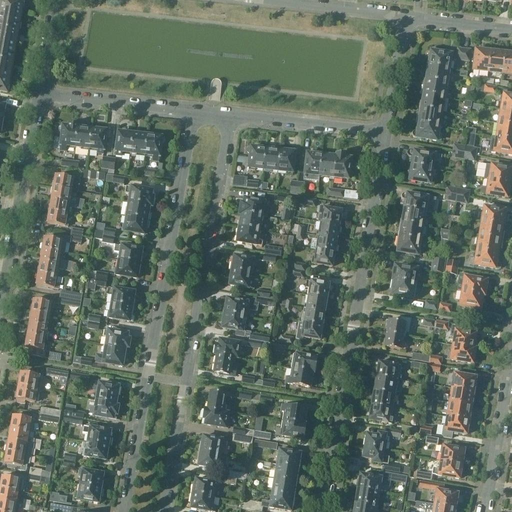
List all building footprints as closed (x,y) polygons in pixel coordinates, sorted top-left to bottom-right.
[(21,0),(1,0),(0,9),(0,27),(18,31),(20,22),(22,10),(24,0),(21,0)] [(0,27),(0,59),(13,62),(15,52),(17,41),(18,31),(0,27)] [(428,57),(427,66),(428,67),(449,70),(451,60),(456,60),(457,56),(451,55),(438,53),(438,51),(438,50),(436,49),(435,49),(433,49),(432,50),(431,51),(430,58),(428,57)] [(475,50),(473,71),(489,73),(491,52),(491,50),(481,49),(481,51),(475,50)] [(491,52),(489,73),(503,74),(505,54),(505,52),(496,51),(495,53),(491,52)] [(505,54),(503,74),(511,75),(511,52),(510,52),(510,54),(505,54)] [(0,59),(0,91),(7,93),(9,83),(11,71),(13,62),(0,59)] [(426,71),(424,80),(426,81),(447,84),(449,70),(428,67),(428,72),(426,71)] [(424,86),(422,95),(424,96),(444,99),(447,84),(426,81),(425,86),(424,86)] [(211,85),(210,94),(220,95),(221,86),(211,85)] [(487,86),(486,93),(496,94),(497,88),(487,86)] [(502,91),(500,101),(503,102),(501,110),(511,111),(511,96),(511,93),(502,91)] [(421,100),(420,110),(421,110),(442,113),(444,99),(424,96),(423,100),(421,100)] [(419,114),(417,124),(419,124),(429,126),(439,127),(442,113),(421,110),(421,115),(419,114)] [(511,111),(501,110),(499,124),(511,126),(511,111)] [(59,129),(59,130),(59,131),(60,131),(60,132),(61,132),(61,133),(62,133),(62,134),(61,134),(61,138),(62,138),(60,151),(67,152),(67,148),(76,149),(78,128),(78,125),(69,124),(68,127),(63,126),(62,126),(61,126),(61,127),(60,127),(59,128),(59,129)] [(412,135),(413,136),(413,137),(414,137),(414,138),(415,138),(437,142),(439,127),(429,126),(419,124),(418,132),(416,132),(415,132),(414,132),(413,133),(413,134),(412,134),(412,135)] [(511,126),(499,124),(496,139),(511,141),(511,126)] [(78,128),(76,149),(89,151),(92,128),(84,127),(84,129),(78,128)] [(92,128),(89,151),(97,151),(97,153),(104,154),(105,145),(106,141),(105,141),(106,131),(100,130),(100,129),(92,128)] [(117,147),(116,155),(122,156),(123,154),(131,155),(133,134),(133,133),(125,132),(125,133),(118,132),(117,142),(116,147),(117,147)] [(133,134),(131,155),(136,156),(136,160),(144,161),(145,157),(147,134),(139,133),(139,135),(133,134)] [(147,134),(145,157),(153,158),(152,161),(159,162),(160,150),(161,150),(161,146),(160,146),(161,144),(162,144),(163,144),(164,143),(164,142),(165,142),(165,141),(165,140),(165,139),(164,139),(164,138),(163,138),(163,137),(162,137),(155,137),(155,135),(147,134)] [(491,145),(490,152),(511,155),(511,141),(496,139),(495,146),(491,145)] [(466,147),(465,153),(476,155),(477,149),(477,145),(467,143),(466,147)] [(247,150),(247,151),(247,152),(248,153),(249,153),(249,154),(250,154),(248,171),(256,172),(256,169),(263,170),(266,147),(258,147),(258,148),(250,147),(249,147),(249,148),(248,148),(247,149),(247,150)] [(266,147),(263,170),(279,172),(281,151),(274,150),(275,148),(266,147)] [(281,151),(279,172),(286,172),(286,175),(293,176),(295,152),(288,152),(289,150),(282,149),(282,151),(281,151)] [(407,155),(408,156),(408,157),(409,157),(409,158),(410,158),(411,159),(410,166),(432,170),(433,163),(440,164),(442,157),(435,155),(412,151),(411,151),(410,151),(410,152),(409,152),(408,153),(408,154),(407,154),(407,155)] [(453,151),(452,158),(464,160),(465,153),(453,151)] [(307,154),(305,174),(319,176),(322,154),(313,153),(313,154),(307,154)] [(465,153),(464,160),(475,162),(476,155),(465,153)] [(322,154),(319,176),(334,178),(336,158),(336,157),(331,157),(331,155),(322,154)] [(336,158),(334,178),(349,180),(351,157),(346,157),(346,156),(336,155),(336,157),(336,158)] [(109,170),(108,174),(114,175),(114,170),(115,170),(116,159),(110,159),(108,170),(109,170)] [(511,169),(487,165),(485,179),(489,180),(511,184),(511,181),(511,174),(511,175),(511,170),(511,169)] [(410,166),(409,175),(410,175),(409,181),(429,184),(429,185),(433,186),(434,179),(431,179),(432,170),(410,166)] [(88,172),(87,177),(88,179),(104,181),(105,175),(105,174),(88,172)] [(53,181),(52,187),(71,191),(78,192),(80,180),(77,179),(69,178),(56,175),(54,182),(53,181)] [(107,176),(106,182),(113,183),(124,185),(125,178),(114,176),(107,176)] [(481,190),(481,191),(481,192),(481,193),(482,194),(483,194),(484,195),(487,195),(491,196),(507,198),(508,193),(510,193),(511,184),(489,180),(488,188),(485,187),(484,187),(483,188),(482,188),(482,189),(481,189),(481,190)] [(246,188),(246,189),(258,190),(258,189),(262,189),(262,185),(259,184),(259,183),(247,181),(247,182),(246,188)] [(52,187),(51,194),(52,194),(51,200),(69,203),(72,203),(72,199),(70,198),(71,191),(52,187)] [(126,187),(125,194),(128,195),(128,194),(130,195),(129,203),(149,207),(152,207),(154,197),(151,197),(152,192),(126,187)] [(446,188),(445,194),(458,196),(459,190),(446,188)] [(332,190),(331,197),(343,198),(358,200),(359,193),(344,191),(340,191),(332,190)] [(401,197),(401,198),(401,199),(402,199),(402,200),(403,200),(404,200),(404,201),(402,209),(404,210),(425,213),(427,198),(404,194),(403,194),(402,195),(401,196),(401,197)] [(445,194),(444,201),(449,202),(449,206),(456,207),(457,204),(458,196),(445,194)] [(278,195),(277,201),(291,204),(292,198),(278,195)] [(458,196),(457,204),(467,206),(469,198),(458,196)] [(241,203),(239,213),(262,217),(264,217),(267,218),(269,203),(244,199),(243,204),(241,203)] [(304,199),(303,205),(315,207),(316,201),(304,199)] [(49,205),(48,211),(67,215),(71,215),(72,209),(74,209),(75,204),(72,203),(69,203),(51,200),(50,206),(49,205)] [(129,203),(126,217),(149,221),(150,213),(148,213),(149,207),(129,203)] [(319,216),(318,222),(321,223),(339,226),(339,224),(340,224),(341,218),(340,218),(341,212),(320,208),(319,216)] [(484,208),(482,222),(503,226),(504,226),(506,217),(504,216),(505,211),(484,208)] [(402,214),(400,223),(422,228),(425,213),(404,210),(403,215),(402,214)] [(48,211),(47,217),(48,217),(47,223),(68,227),(69,222),(66,221),(67,215),(48,211)] [(239,219),(238,226),(239,227),(239,228),(260,232),(261,223),(263,223),(264,217),(262,217),(239,213),(239,215),(241,215),(240,220),(239,219)] [(123,224),(122,231),(145,235),(146,229),(147,229),(149,221),(126,217),(125,224),(123,224)] [(482,222),(479,237),(502,240),(503,231),(502,231),(503,226),(482,222)] [(317,232),(316,236),(337,240),(338,233),(339,233),(340,228),(339,227),(339,226),(321,223),(319,232),(317,232)] [(400,223),(399,232),(400,232),(399,237),(420,241),(421,236),(426,237),(428,228),(422,228),(400,223)] [(294,226),(293,232),(298,233),(304,234),(305,227),(299,226),(294,226)] [(72,228),(71,235),(82,237),(83,230),(72,228)] [(237,230),(236,236),(238,236),(237,243),(262,247),(263,241),(258,240),(260,232),(239,228),(239,229),(237,230)] [(104,231),(103,236),(114,238),(116,231),(104,229),(104,231)] [(95,235),(94,239),(102,241),(102,243),(113,245),(114,238),(103,236),(104,231),(96,230),(95,235)] [(441,231),(441,233),(442,241),(448,242),(450,232),(441,231)] [(70,238),(70,242),(81,244),(82,237),(71,235),(70,238)] [(42,244),(41,250),(60,253),(64,254),(66,242),(70,243),(70,242),(70,238),(58,236),(58,240),(45,238),(44,244),(42,244)] [(312,240),(311,249),(316,250),(334,253),(335,252),(336,252),(337,246),(336,246),(337,240),(316,236),(315,240),(312,240)] [(398,237),(396,247),(398,247),(397,253),(417,256),(420,241),(399,237),(398,237)] [(479,237),(477,251),(498,254),(499,249),(500,249),(502,240),(479,237)] [(116,245),(114,252),(120,253),(119,261),(141,265),(142,257),(141,257),(142,250),(116,245)] [(266,248),(265,254),(279,257),(280,250),(266,248)] [(41,250),(40,256),(41,256),(40,262),(71,267),(72,264),(72,263),(59,261),(60,253),(41,250)] [(313,257),(312,264),(332,268),(333,261),(334,261),(335,255),(334,255),(334,253),(316,250),(315,258),(313,257)] [(471,260),(470,265),(497,269),(498,269),(499,269),(500,269),(500,268),(501,267),(501,266),(501,265),(500,264),(499,263),(498,263),(499,255),(498,254),(477,251),(475,259),(473,258),(473,260),(471,260)] [(264,255),(263,261),(275,263),(276,257),(264,255)] [(231,263),(230,271),(253,275),(254,267),(257,267),(258,261),(248,259),(248,258),(244,258),(234,257),(233,263),(231,263)] [(433,258),(432,265),(444,267),(445,260),(433,258)] [(115,268),(114,275),(137,279),(138,272),(140,272),(141,265),(119,261),(117,269),(115,268)] [(448,261),(446,268),(458,270),(459,263),(448,261)] [(38,267),(37,273),(56,277),(57,270),(70,272),(70,271),(71,267),(40,262),(39,267),(38,267)] [(293,263),(292,270),(304,271),(305,265),(293,263)] [(432,265),(431,271),(443,273),(444,267),(432,265)] [(395,266),(392,280),(415,284),(417,269),(395,266)] [(446,268),(445,274),(456,276),(458,270),(446,268)] [(292,270),(291,276),(303,278),(304,271),(292,270)] [(230,271),(229,279),(230,279),(229,286),(239,288),(243,289),(243,288),(253,290),(254,283),(251,283),(253,275),(230,271)] [(97,272),(95,279),(97,279),(107,281),(108,274),(97,272)] [(37,273),(36,280),(37,280),(36,286),(57,290),(58,284),(55,284),(56,277),(37,273)] [(460,274),(457,292),(462,292),(484,296),(487,281),(471,279),(472,276),(460,274)] [(88,278),(86,290),(95,292),(96,286),(106,288),(107,281),(97,279),(95,279),(89,278),(88,278)] [(392,280),(391,289),(393,289),(392,296),(412,299),(415,284),(392,280)] [(306,285),(305,288),(310,289),(309,297),(327,300),(327,297),(328,297),(329,292),(328,291),(329,285),(307,281),(306,285)] [(108,288),(107,295),(113,296),(111,304),(134,308),(135,300),(134,299),(135,293),(108,288)] [(61,291),(60,297),(81,301),(82,294),(61,291)] [(258,291),(257,297),(257,298),(269,300),(269,299),(269,300),(270,293),(258,291)] [(462,292),(460,307),(482,311),(483,311),(484,311),(484,310),(485,310),(486,309),(486,308),(486,307),(486,306),(485,306),(485,305),(484,305),(483,305),(484,296),(462,292)] [(224,305),(223,313),(246,317),(247,310),(249,310),(258,312),(259,305),(255,305),(257,298),(245,296),(244,302),(227,299),(226,305),(224,305)] [(60,297),(58,304),(80,308),(81,301),(60,297)] [(304,305),(304,310),(324,313),(326,306),(327,306),(328,301),(327,300),(309,297),(307,306),(304,305)] [(257,298),(255,305),(259,305),(267,307),(275,308),(276,302),(269,300),(257,298)] [(31,306),(30,312),(49,315),(51,308),(53,309),(54,304),(34,300),(33,306),(31,306)] [(426,302),(425,309),(436,311),(438,304),(427,302),(426,302)] [(108,311),(107,318),(130,322),(131,315),(132,316),(134,308),(111,304),(110,312),(108,311)] [(440,304),(439,311),(450,313),(451,306),(445,305),(440,304)] [(302,317),(301,321),(302,323),(322,327),(323,324),(324,325),(325,319),(323,319),(324,313),(304,310),(303,314),(302,317)] [(30,312),(29,318),(30,318),(29,324),(47,327),(48,323),(50,323),(51,316),(49,315),(30,312)] [(223,313),(221,322),(223,322),(222,328),(237,331),(236,336),(244,337),(244,336),(250,337),(249,340),(262,342),(269,343),(270,336),(251,333),(245,331),(246,325),(245,325),(246,317),(223,313)] [(89,315),(88,321),(100,323),(101,317),(89,315)] [(387,329),(386,334),(405,337),(406,332),(408,333),(411,319),(402,318),(401,323),(389,321),(388,322),(386,329),(387,329)] [(80,320),(79,326),(87,328),(87,329),(98,331),(100,323),(88,321),(80,320)] [(423,320),(422,326),(433,328),(435,322),(424,320),(423,320)] [(436,322),(435,329),(447,331),(448,324),(436,322)] [(298,331),(296,339),(302,340),(303,337),(304,338),(305,338),(320,340),(321,334),(322,334),(323,328),(322,328),(322,327),(302,323),(299,323),(298,331)] [(27,330),(26,336),(45,339),(47,339),(48,333),(46,332),(47,327),(29,324),(28,330),(27,330)] [(452,327),(451,337),(455,337),(455,338),(453,346),(475,350),(477,341),(478,341),(479,341),(480,340),(481,339),(481,338),(481,337),(480,335),(478,335),(476,335),(463,332),(462,332),(463,329),(452,327)] [(104,330),(103,337),(107,338),(106,346),(125,349),(125,347),(128,348),(130,340),(127,339),(128,334),(122,333),(117,332),(117,333),(104,330)] [(384,340),(383,347),(384,347),(384,348),(401,350),(402,343),(404,343),(405,337),(386,334),(385,340),(384,340)] [(26,336),(25,342),(26,342),(25,348),(28,349),(32,349),(31,356),(45,359),(46,352),(47,347),(44,347),(45,339),(26,336)] [(281,336),(280,343),(292,345),(293,339),(281,336)] [(216,346),(215,355),(217,355),(232,358),(238,359),(240,344),(220,340),(219,346),(216,346)] [(249,340),(248,347),(261,349),(268,350),(269,343),(262,342),(249,340),(249,341),(249,340)] [(269,343),(268,350),(285,353),(286,346),(269,343)] [(97,355),(96,361),(102,362),(103,362),(103,363),(122,366),(122,365),(124,364),(124,360),(123,359),(125,349),(106,346),(104,356),(97,355)] [(449,353),(448,360),(473,364),(475,350),(453,346),(452,354),(449,353)] [(50,353),(49,360),(60,362),(61,355),(50,353)] [(294,354),(291,369),(313,373),(315,373),(315,372),(316,373),(318,360),(317,360),(317,358),(294,354)] [(413,354),(412,360),(429,363),(430,357),(413,354)] [(215,364),(213,371),(214,371),(214,373),(235,376),(236,370),(230,369),(232,358),(217,355),(217,357),(216,357),(215,363),(216,363),(216,365),(215,364)] [(74,357),(73,363),(91,366),(92,361),(92,360),(74,357)] [(430,357),(429,363),(440,365),(441,365),(442,359),(430,357)] [(264,363),(257,362),(255,374),(262,375),(264,363)] [(411,362),(410,368),(425,370),(426,365),(411,362)] [(376,369),(375,376),(376,377),(376,378),(398,381),(399,373),(400,373),(401,367),(389,364),(385,363),(385,364),(379,363),(378,369),(376,369)] [(429,363),(428,371),(440,373),(441,366),(440,366),(440,365),(429,363)] [(47,369),(46,376),(57,378),(57,377),(58,371),(47,369)] [(287,378),(286,384),(310,388),(311,381),(313,382),(315,373),(313,373),(291,369),(290,378),(287,378)] [(18,379),(17,384),(19,385),(18,386),(40,390),(41,381),(42,381),(42,376),(21,372),(20,379),(18,379)] [(71,373),(70,380),(89,383),(90,376),(71,373)] [(454,374),(453,383),(454,383),(453,389),(474,392),(475,392),(476,384),(475,384),(476,383),(475,383),(476,378),(475,378),(474,377),(472,376),(471,377),(467,376),(468,376),(463,375),(463,376),(454,374)] [(243,378),(242,383),(253,385),(254,380),(255,379),(243,377),(243,378)] [(374,384),(373,391),(395,395),(398,381),(376,378),(375,378),(376,379),(377,379),(376,382),(374,383),(375,383),(375,384),(374,384)] [(263,382),(262,387),(274,389),(275,382),(263,380),(263,382)] [(92,383),(91,389),(98,391),(96,401),(116,404),(117,395),(119,394),(120,390),(118,388),(119,387),(99,383),(99,384),(92,383)] [(18,386),(16,400),(18,400),(17,403),(25,405),(25,401),(35,403),(36,395),(39,395),(40,390),(18,386)] [(452,390),(450,403),(473,406),(474,399),(473,399),(474,392),(453,389),(453,390),(452,390)] [(370,406),(371,406),(371,407),(389,410),(393,410),(395,395),(373,391),(371,399),(372,400),(371,400),(372,401),(373,401),(372,405),(371,405),(370,406)] [(208,402),(207,408),(208,408),(208,410),(224,413),(225,404),(230,405),(232,396),(211,392),(211,394),(209,394),(208,400),(210,401),(209,402),(208,402)] [(240,392),(239,399),(251,401),(252,394),(240,392)] [(251,401),(250,403),(259,404),(260,403),(261,396),(257,395),(252,394),(251,401)] [(261,396),(260,403),(271,405),(273,398),(261,396)] [(91,409),(90,415),(102,417),(102,418),(107,419),(107,418),(116,420),(118,407),(115,406),(116,404),(96,401),(95,409),(91,409)] [(450,403),(447,417),(469,421),(470,414),(471,415),(473,406),(450,403)] [(66,405),(64,416),(83,419),(84,413),(75,411),(75,407),(66,405)] [(283,406),(282,412),(284,412),(283,421),(304,425),(306,425),(307,417),(306,417),(307,410),(283,406)] [(41,407),(40,414),(60,417),(61,411),(41,407)] [(370,407),(369,414),(370,414),(369,421),(375,422),(379,423),(379,422),(392,424),(393,417),(392,417),(393,410),(389,410),(371,407),(370,407)] [(205,410),(204,419),(206,419),(205,425),(226,429),(229,414),(224,413),(208,410),(205,410)] [(40,414),(39,421),(50,423),(59,424),(60,417),(40,414)] [(11,422),(9,428),(29,431),(32,432),(33,425),(34,419),(13,416),(12,422),(11,422)] [(64,416),(63,422),(82,426),(83,419),(64,416)] [(444,425),(442,435),(444,436),(444,437),(452,439),(453,433),(453,434),(458,435),(458,434),(461,434),(462,435),(465,436),(465,435),(467,435),(467,432),(468,429),(469,429),(470,422),(469,422),(469,421),(447,417),(447,418),(448,418),(447,426),(444,425)] [(276,432),(276,435),(304,440),(304,439),(305,439),(306,432),(307,426),(306,426),(306,425),(304,425),(283,421),(281,430),(277,429),(276,432)] [(83,432),(82,434),(89,435),(87,442),(110,446),(111,438),(110,438),(111,432),(111,431),(84,426),(83,432)] [(419,432),(419,434),(430,436),(431,432),(431,428),(420,427),(419,432)] [(8,432),(8,434),(9,434),(8,440),(40,446),(41,441),(27,438),(29,431),(9,428),(8,432)] [(234,428),(233,435),(253,438),(254,431),(234,428)] [(389,432),(388,436),(400,438),(400,437),(401,432),(389,430),(389,432)] [(254,432),(253,438),(270,441),(271,434),(261,432),(254,431),(254,432)] [(366,434),(364,446),(384,450),(386,435),(378,433),(377,436),(366,434)] [(233,435),(232,442),(252,445),(253,438),(233,435)] [(200,442),(199,451),(221,455),(223,447),(225,448),(226,441),(217,439),(213,438),(203,437),(202,443),(200,442)] [(426,437),(425,444),(437,446),(438,439),(426,437)] [(6,445),(5,452),(30,456),(32,449),(40,450),(40,446),(8,440),(7,446),(6,445)] [(255,440),(254,446),(276,451),(277,444),(255,440)] [(83,450),(82,456),(106,461),(107,454),(108,454),(110,446),(87,442),(86,450),(83,450)] [(364,446),(362,458),(373,460),(373,463),(381,464),(381,463),(384,464),(383,470),(394,472),(399,473),(400,466),(396,465),(388,464),(387,464),(388,458),(382,457),(384,450),(364,446)] [(440,446),(439,453),(442,454),(440,461),(463,465),(464,456),(463,456),(464,450),(458,449),(458,448),(453,447),(453,448),(440,446)] [(278,456),(276,465),(298,469),(300,468),(301,460),(299,460),(300,454),(294,453),(294,452),(290,451),(290,452),(278,450),(277,456),(278,456)] [(199,451),(197,460),(199,460),(198,466),(208,468),(212,469),(212,468),(216,469),(221,470),(222,464),(220,463),(221,455),(199,451)] [(5,452),(4,458),(5,458),(4,463),(8,464),(11,465),(10,468),(16,469),(16,470),(25,472),(25,471),(27,463),(29,463),(30,456),(5,452)] [(65,454),(64,461),(75,463),(76,456),(65,454)] [(63,466),(63,467),(74,469),(75,463),(64,461),(63,466)] [(416,472),(415,479),(431,481),(432,475),(448,478),(453,479),(453,478),(459,479),(460,473),(462,474),(463,465),(440,461),(439,469),(437,469),(433,468),(432,474),(416,472)] [(276,465),(274,479),(297,483),(298,476),(297,474),(298,474),(297,473),(296,473),(296,470),(298,470),(298,469),(276,465)] [(30,468),(29,475),(40,477),(50,479),(51,472),(42,470),(30,468)] [(80,470),(78,477),(81,477),(80,485),(102,489),(104,481),(102,481),(103,474),(80,470)] [(225,471),(224,477),(236,479),(246,481),(246,477),(247,475),(237,473),(225,471)] [(357,480),(356,488),(357,489),(356,490),(379,493),(380,484),(387,486),(389,484),(390,480),(391,474),(383,472),(382,478),(370,476),(370,475),(366,475),(360,474),(359,481),(357,480)] [(393,474),(392,481),(401,482),(406,483),(407,476),(402,475),(393,474)] [(29,475),(28,482),(39,484),(40,477),(29,475)] [(0,482),(0,488),(17,492),(24,493),(26,481),(23,480),(2,476),(1,483),(0,482)] [(224,477),(223,484),(235,486),(236,479),(224,477)] [(269,478),(267,488),(272,489),(271,493),(293,497),(294,497),(293,496),(292,496),(293,492),(294,493),(295,492),(294,491),(296,490),(297,483),(274,479),(269,478)] [(193,485),(191,494),(214,498),(215,490),(217,490),(218,484),(210,482),(206,481),(196,480),(195,486),(193,485)] [(419,483),(418,488),(431,490),(436,491),(435,497),(434,505),(455,509),(456,509),(458,502),(456,502),(457,494),(449,492),(445,491),(445,492),(442,491),(443,485),(432,484),(419,482),(419,483)] [(76,493),(75,500),(98,504),(100,497),(101,497),(102,489),(80,485),(79,493),(76,493)] [(0,488),(0,501),(18,504),(19,499),(16,499),(17,492),(0,488)] [(355,496),(353,504),(376,507),(379,493),(356,490),(357,491),(358,491),(358,494),(357,494),(356,495),(355,496)] [(242,503),(241,510),(254,511),(260,511),(262,507),(281,510),(280,511),(285,511),(290,511),(292,506),(293,506),(294,499),(293,497),(271,493),(270,501),(263,500),(262,504),(251,502),(246,504),(242,503)] [(51,494),(49,502),(71,505),(71,504),(66,503),(67,498),(57,496),(58,495),(51,494)] [(191,494),(190,503),(192,503),(191,509),(198,510),(198,511),(202,511),(209,511),(213,511),(214,506),(213,506),(214,498),(191,494)] [(0,511),(17,511),(18,509),(35,511),(36,508),(30,506),(23,505),(18,504),(0,501),(0,511)] [(415,508),(415,509),(432,511),(454,511),(455,509),(434,505),(418,503),(416,502),(416,503),(415,508)]
